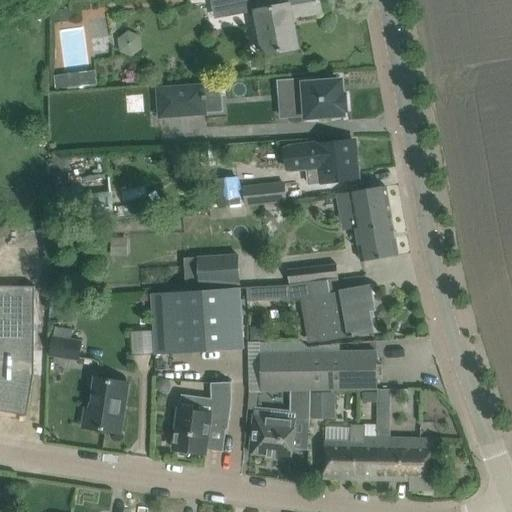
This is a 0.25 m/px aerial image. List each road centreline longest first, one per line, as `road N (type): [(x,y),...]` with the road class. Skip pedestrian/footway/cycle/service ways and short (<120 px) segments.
road 1 (unclassified): [(511,510),(371,511),(0,456)]
road 2 (tertiary): [(511,491),(453,326),(389,0)]
